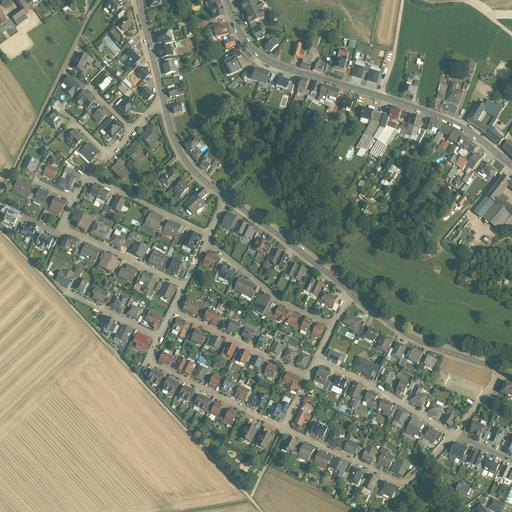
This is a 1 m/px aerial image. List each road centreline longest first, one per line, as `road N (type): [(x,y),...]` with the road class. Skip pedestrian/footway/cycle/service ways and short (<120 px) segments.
road 1 (track): [(250,498),(0,230)]
road 2 (secondary): [(511,166),(443,118),(266,61),(244,41),(225,0)]
road 3 (residential): [(100,0),(0,197)]
road 4 (residential): [(284,428),(402,484),(455,434)]
road 5 (residential): [(503,370),(407,335),(353,292)]
road 6 (residential): [(353,292),(226,197)]
road 7 (residential): [(455,434),(317,358)]
road 8 (residential): [(172,309),(310,376)]
road 9 (residential): [(207,239),(281,299),(332,324)]
road 10 (residential): [(148,360),(284,428)]
road 11 (residential): [(86,176),(209,235)]
road 12 (residential): [(184,285),(63,227)]
road 13 (residential): [(226,197),(177,149),(163,100)]
